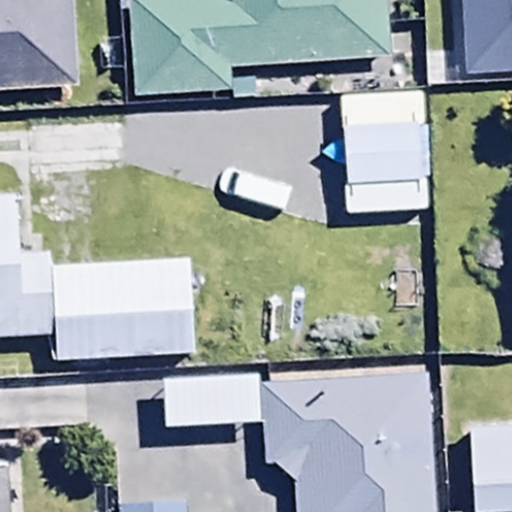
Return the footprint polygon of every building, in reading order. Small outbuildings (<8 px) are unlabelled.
[(0,0),(0,98),(70,96),(66,0),(0,0)] [(226,92),(225,69),(389,63),(386,0),(127,0),(132,96),(226,92)] [(277,165),(200,168),(202,233),(279,231),(277,165)] [(10,197),(0,196),(0,344),(46,345),(46,359),(188,359),(188,268),(45,268),(45,254),(10,254),(10,197)] [(430,511),(421,372),(259,377),(259,471),(270,469),(290,482),(291,511),(430,511)] [(255,378),(158,380),(159,432),(256,430),(255,378)] [(511,511),(511,426),(463,427),(465,511),(511,511)] [(178,511),(178,502),(116,504),(115,511),(178,511)]
